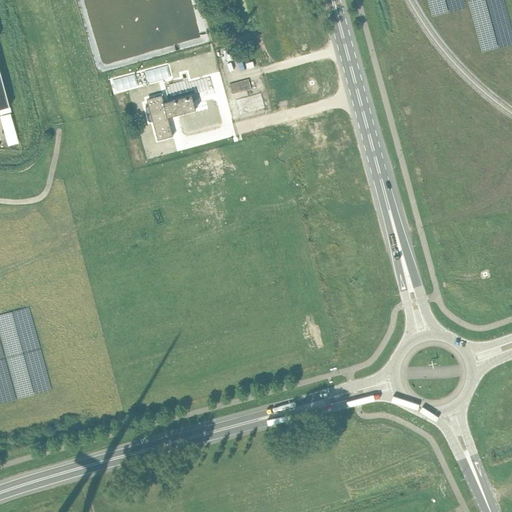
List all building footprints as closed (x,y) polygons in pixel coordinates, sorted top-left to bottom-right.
[(224,62),(233,60),(232,54),(222,56),(224,62)] [(137,73),(112,80),(115,93),(140,86),(140,84),(144,82),(145,85),(171,78),(170,77),(172,76),(171,73),(169,73),(167,65),(142,72),(142,74),(137,76),(137,73)] [(0,108),(10,106),(0,68),(0,108)] [(199,86),(218,84),(216,73),(198,75),(199,86)] [(196,110),(193,99),(191,94),(164,102),(163,97),(148,101),(149,106),(146,107),(150,122),(153,121),(158,139),(174,135),(169,117),(196,110)]
